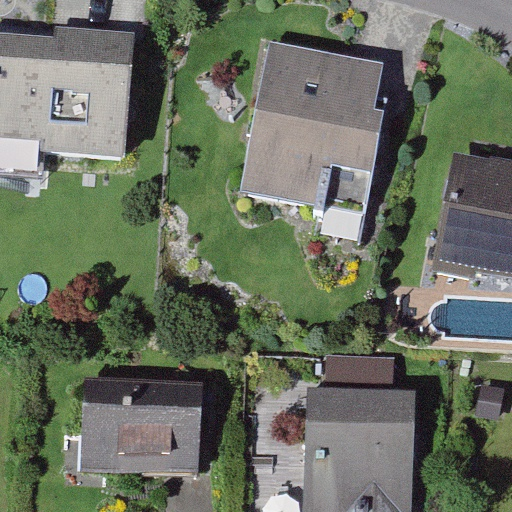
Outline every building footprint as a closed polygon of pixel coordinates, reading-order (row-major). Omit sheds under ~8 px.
[(0,154),(50,158),(49,170),(134,175),(142,50),(59,44),(59,52),(0,48),(0,154)] [(377,116),(385,73),(274,51),(244,197),(370,222),(391,119),(377,116)] [(435,284),(511,295),(511,177),(452,169),(435,284)] [(404,361),(325,360),(325,391),(403,391),(404,361)] [(81,486),(208,490),(211,394),(96,390),(94,448),(83,448),(81,486)] [(427,511),(429,404),(302,402),(300,511),(427,511)] [(472,414),(465,444),(493,449),(499,420),(472,414)]
